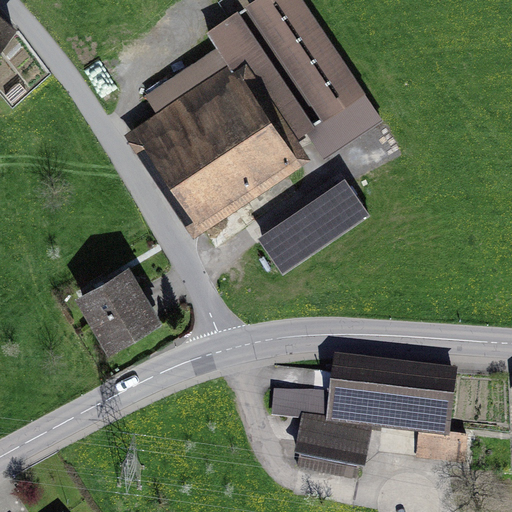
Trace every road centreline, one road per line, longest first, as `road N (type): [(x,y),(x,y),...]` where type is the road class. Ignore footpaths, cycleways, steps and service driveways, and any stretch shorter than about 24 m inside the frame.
road 1 (unclassified): [(2,0),(76,87),(227,350)]
road 2 (tertiary): [(511,344),(310,335),(227,350)]
road 3 (tertiary): [(227,350),(146,380),(0,457)]
